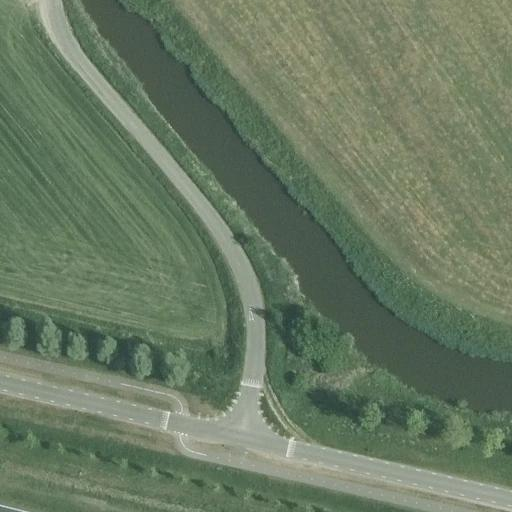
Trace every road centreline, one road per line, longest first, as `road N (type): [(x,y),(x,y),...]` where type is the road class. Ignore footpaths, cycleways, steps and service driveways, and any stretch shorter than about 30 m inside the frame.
road 1 (unclassified): [(243,440),(255,343),(250,296),(220,231),(56,34),(50,0)]
road 2 (unclassified): [(511,502),(243,440)]
road 3 (unclassified): [(243,440),(0,384)]
